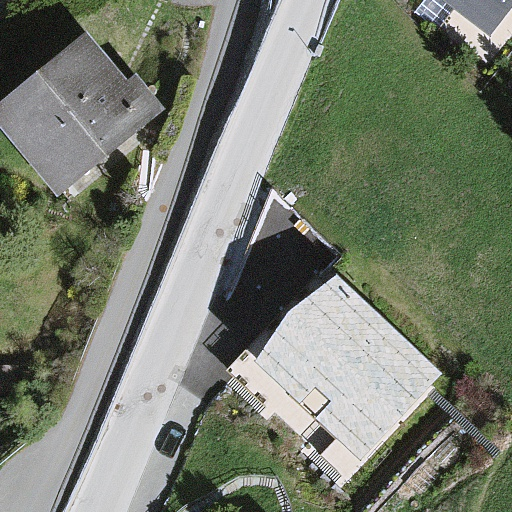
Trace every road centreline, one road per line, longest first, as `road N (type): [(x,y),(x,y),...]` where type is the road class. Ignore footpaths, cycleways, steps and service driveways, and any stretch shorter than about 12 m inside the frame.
road 1 (residential): [(311,0),(82,511)]
road 2 (residential): [(237,0),(227,58),(30,511)]
